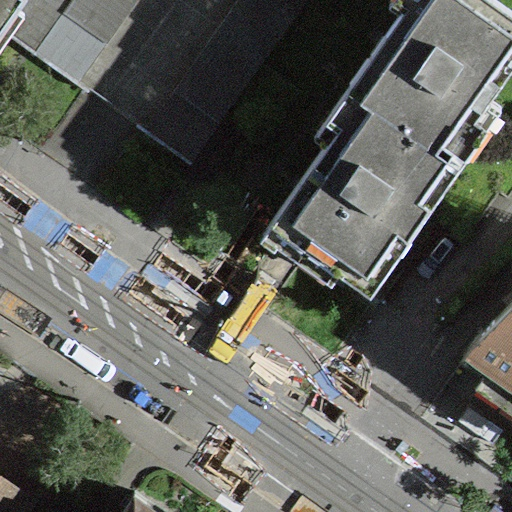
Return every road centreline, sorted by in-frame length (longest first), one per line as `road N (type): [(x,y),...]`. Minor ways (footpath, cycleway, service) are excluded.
road 1 (secondary): [(322,473),(250,388),(0,194)]
road 2 (secondary): [(0,277),(218,427),(322,473)]
